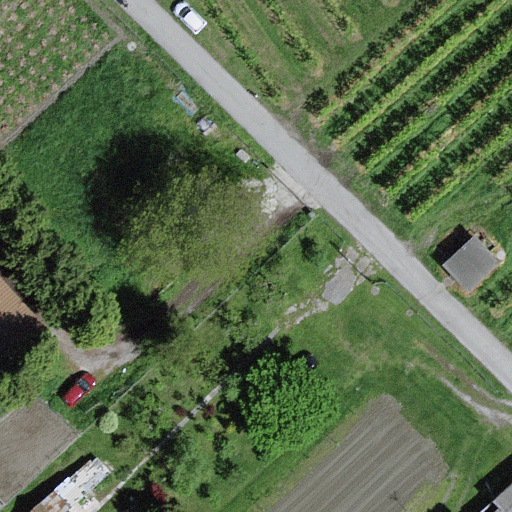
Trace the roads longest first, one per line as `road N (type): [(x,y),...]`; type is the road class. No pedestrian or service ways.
road 1 (unclassified): [(136,0),(511,368)]
road 2 (track): [(309,169),(194,299),(150,336),(79,353),(52,327)]
